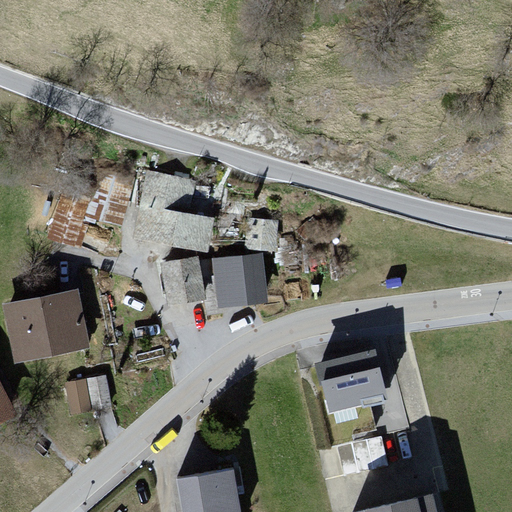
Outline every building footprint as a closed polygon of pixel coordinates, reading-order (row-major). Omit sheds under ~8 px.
[(135,236),(213,256),(222,219),(190,211),(196,186),(151,174),(135,236)] [(85,218),(120,228),(132,186),(97,176),(91,195),(63,187),(49,236),(78,244),(85,218)] [(251,214),(250,245),(278,246),(279,215),(251,214)] [(215,260),(223,303),(273,293),(265,251),(215,260)] [(162,265),(170,308),(209,300),(200,257),(162,265)] [(5,306),(17,365),(94,350),(83,291),(5,306)] [(337,410),(394,395),(381,348),(324,363),(337,410)] [(108,370),(66,380),(73,411),(115,401),(108,370)] [(0,424),(22,413),(0,372),(0,424)] [(178,478),(185,511),(249,511),(240,466),(178,478)] [(360,511),(429,511),(426,495),(360,511)]
